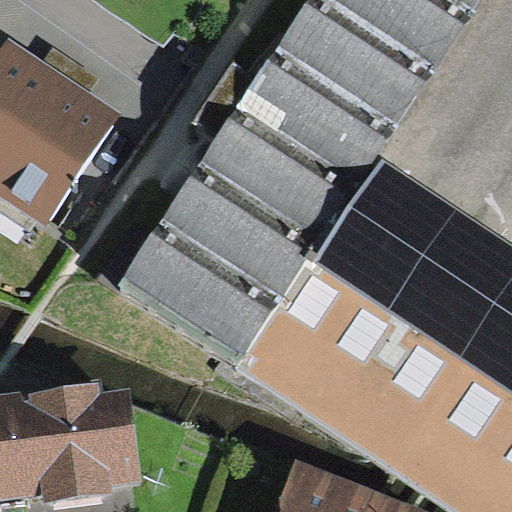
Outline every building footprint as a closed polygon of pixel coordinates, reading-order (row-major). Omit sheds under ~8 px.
[(511,0),(310,0),(119,286),(235,367),(378,154),(511,244),(511,0)] [(0,173),(64,76),(52,68),(51,67),(42,62),(8,39),(0,51),(0,173)] [(53,47),(42,62),(52,68),(64,76),(76,84),(88,92),(98,77),(53,47)] [(76,84),(64,76),(0,173),(0,196),(37,220),(46,227),(121,114),(88,92),(76,84)] [(511,511),(511,244),(378,154),(235,367),(449,511),(511,511)] [(0,211),(30,231),(37,220),(0,196),(0,211)] [(101,381),(0,393),(0,499),(44,494),(45,502),(113,493),(112,486),(142,482),(130,389),(103,392),(101,381)] [(427,511),(296,461),(275,511),(427,511)]
